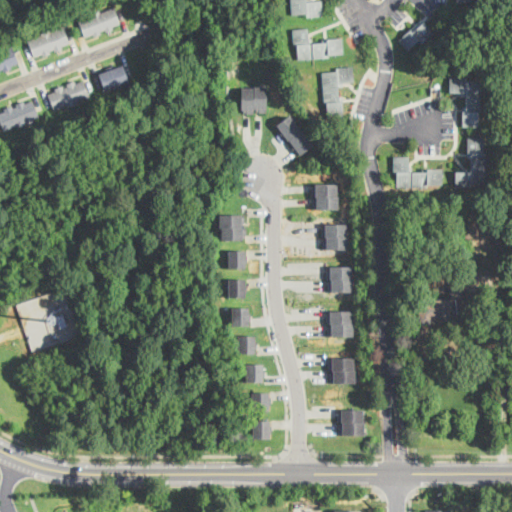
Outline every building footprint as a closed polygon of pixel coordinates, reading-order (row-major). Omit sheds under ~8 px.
[(306,0),(307,3),(322,2),(323,16),(308,17),(307,13),(292,15),(291,0),(306,0)] [(113,7),(116,13),(120,24),(113,27),(113,29),(106,32),(105,30),(101,31),(102,33),(94,36),(94,34),(85,37),(78,20),(92,15),(91,13),(99,10),(100,12),(113,7)] [(451,20),(445,29),(439,24),(446,16),(451,20)] [(435,33),(423,44),(420,40),(411,49),(402,39),(423,19),(435,33)] [(65,32),(69,42),(70,43),(62,46),(63,49),(55,52),(54,50),(49,52),(50,54),(43,56),(43,54),(35,57),(31,45),(29,41),(42,36),(42,34),(51,31),(51,32),(64,28),(65,32)] [(309,37),(310,43),(328,42),(327,40),(343,39),(344,53),(329,55),(329,58),(299,60),(298,45),(295,46),(294,30),(308,29),(309,37)] [(14,51),(19,63),(11,66),(12,69),(5,71),(4,69),(0,70),(0,52),(13,47),(14,51)] [(114,64),(115,67),(123,64),(129,81),(105,90),(104,86),(99,73),(107,70),(106,67),(114,64)] [(339,83),(340,97),(343,97),(345,116),(329,117),(328,103),(325,103),(323,73),(338,72),(338,68),(353,67),(354,82),(339,83)] [(466,77),(466,81),(482,80),(482,112),(479,112),(479,126),(464,126),(464,107),(466,107),(466,96),(462,96),(462,92),(451,93),(451,77),(466,77)] [(75,81),(76,84),(83,81),(89,97),(78,101),(79,104),(70,107),(69,105),(55,110),(53,107),(49,95),(57,92),(56,89),(63,86),(64,88),(69,87),(68,84),(75,81)] [(267,86),(267,112),(258,112),(258,110),(257,110),(257,108),(254,108),(254,110),(253,110),(253,112),(246,112),(244,112),(244,109),(241,109),(241,87),(253,87),(253,86),(267,86)] [(33,101),(37,110),(40,117),(27,122),(27,124),(18,127),(17,125),(5,130),(0,119),(0,114),(6,111),(5,109),(13,106),(14,108),(18,107),(17,105),(22,103),(25,102),(26,104),(33,101)] [(294,122),(301,130),(313,145),(301,155),(298,151),(296,152),(290,145),(293,144),(290,140),(289,141),(285,136),(283,138),(279,132),(278,131),(280,129),(277,125),(289,115),(294,122)] [(483,138),(484,153),(487,153),(487,183),(472,184),(472,187),(457,187),(457,172),(468,172),(468,167),(471,167),(471,157),(468,158),(468,139),(483,138)] [(409,166),(409,172),(424,172),(424,169),(443,169),(443,183),(428,183),(428,187),(398,188),(398,173),(395,173),(394,158),(409,158),(409,166)] [(337,195),(337,197),(338,208),(313,209),(313,200),(317,200),(317,197),(312,198),(312,187),(315,187),(315,184),(337,183),(337,195)] [(242,225),(242,227),(246,227),(246,237),(243,237),(243,239),(221,239),(221,228),(219,228),(219,215),(245,215),(245,222),(244,222),(244,225),(242,225)] [(347,236),(349,236),(349,249),(323,249),(323,240),(326,240),(326,237),(321,237),(321,230),(323,229),(323,227),(325,227),(325,224),(347,224),(347,236)] [(246,250),(246,256),(247,256),(247,261),(247,262),(245,262),(245,268),(228,268),(228,250),(246,250)] [(352,278),(353,278),(353,291),(327,291),(327,284),(329,284),(329,282),(331,282),(331,279),(327,279),(327,272),(327,270),(330,270),(330,267),(352,267),(352,278)] [(465,318),(421,323),(419,301),(451,297),(449,278),(468,276),(470,294),(462,295),(465,318)] [(245,279),(245,284),(247,284),(247,290),(246,290),(246,296),(228,296),(228,279),(245,279)] [(249,307),(249,312),(251,312),(251,319),(249,319),(249,324),(232,324),(232,307),(249,307)] [(352,311),(352,316),(352,323),(353,323),(353,336),(327,336),(328,328),(329,328),(329,326),(331,326),(331,324),(326,324),(326,316),(327,316),(327,313),(330,313),(330,311),(352,311)] [(68,324),(60,327),(56,315),(63,312),(68,324)] [(255,335),(255,341),(257,341),(257,347),(255,347),(255,352),(238,353),(238,336),(255,335)] [(354,370),(355,370),(355,382),(330,383),(329,375),(331,375),(331,373),(333,372),(333,370),(328,370),(328,362),(329,362),(329,360),(332,360),(332,358),(353,358),(354,370)] [(265,374),(265,376),(263,376),(263,381),(246,381),(246,364),(263,364),(263,369),(265,369),(265,374)] [(271,402),(271,404),(269,404),(269,410),(251,410),(252,392),(269,393),(269,397),(271,397),(271,402)] [(363,415),(363,422),(364,422),(364,434),(338,434),(338,425),(343,425),(343,423),(337,423),(337,414),(339,414),(339,412),(341,412),(341,410),(363,410),(363,415)] [(270,420),(270,425),(272,425),(272,431),(270,431),(270,438),(253,438),(253,421),(270,420)]
